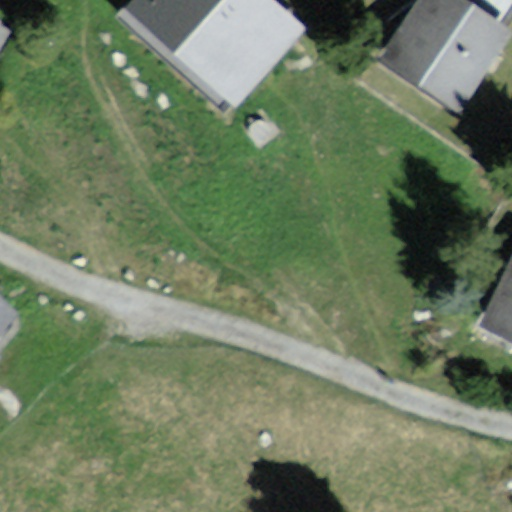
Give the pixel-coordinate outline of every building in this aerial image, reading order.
[(327,25),(295,0),(148,0),(138,13),(260,110),(327,25)] [(511,71),(511,20),(476,0),(430,0),(394,64),(487,116),(511,71)] [(0,79),(27,28),(0,13),(0,79)] [(511,241),(476,323),(511,339),(511,241)] [(0,361),(38,315),(0,284),(0,361)]
